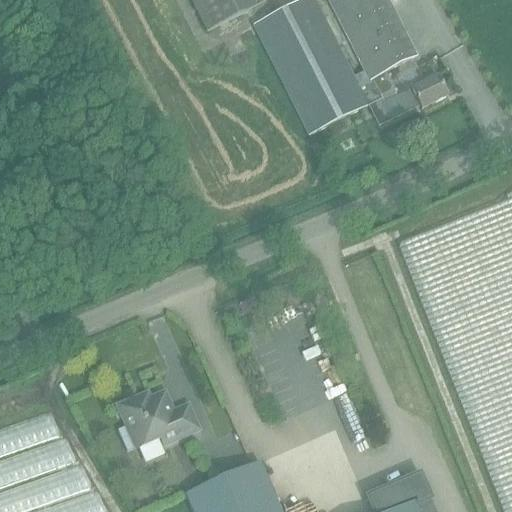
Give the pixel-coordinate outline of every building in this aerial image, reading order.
[(255,8),(251,0),(189,0),(206,33),(255,8)] [(327,0),(364,74),(352,80),(311,0),(308,0),(254,27),(310,138),(382,102),(384,106),(410,92),(421,113),(447,99),(437,79),(421,88),(409,65),(416,61),(385,0),(327,0)] [(13,86),(25,108),(43,99),(31,76),(13,86)] [(380,128),(371,131),(379,152),(388,148),(380,128)] [(0,202),(17,191),(0,166),(0,202)] [(164,448),(172,444),(198,432),(188,408),(173,415),(164,395),(150,401),(147,396),(118,409),(127,428),(117,432),(127,454),(136,450),(136,451),(160,440),(164,448)] [(346,409),(328,414),(334,438),(352,434),(346,409)] [(375,423),(366,427),(369,435),(378,431),(375,423)] [(325,459),(314,427),(288,435),(300,468),(325,459)] [(279,511),(259,465),(185,497),(191,511),(414,511),(413,508),(429,501),(419,479),(369,501),(374,511),(279,511)]
